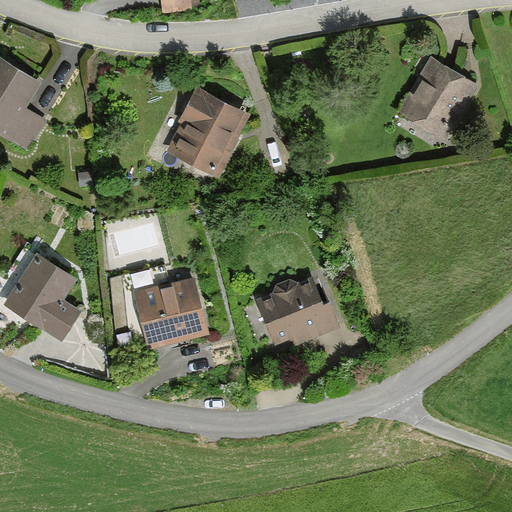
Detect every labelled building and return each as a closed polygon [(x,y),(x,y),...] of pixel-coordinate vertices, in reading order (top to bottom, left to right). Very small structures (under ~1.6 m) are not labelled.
[(160,0),(162,12),(197,8),(195,0),(160,0)] [(27,109),(44,81),(0,54),(0,133),(29,151),(47,122),(27,109)] [(445,141),(477,77),(442,60),(431,55),(399,119),(445,141)] [(219,180),(253,109),(200,84),(166,155),(219,180)] [(79,271),(35,247),(5,303),(31,317),(31,318),(62,340),(83,312),(64,298),(79,271)] [(279,352),(348,327),(328,271),(259,295),(279,352)] [(148,350),(213,334),(198,276),(134,292),(148,350)]
